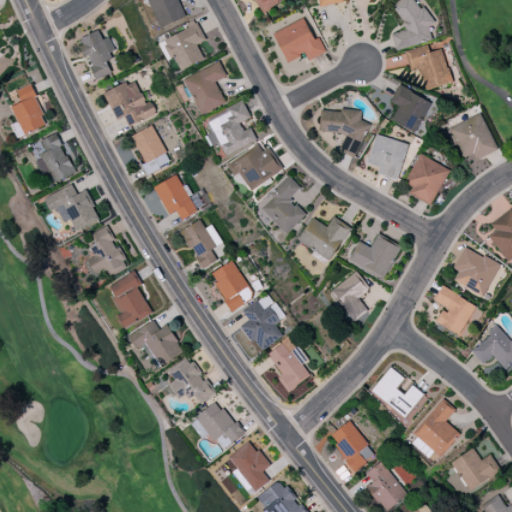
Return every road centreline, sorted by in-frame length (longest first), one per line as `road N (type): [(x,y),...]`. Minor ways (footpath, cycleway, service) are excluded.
road 1 (tertiary): [(348,511),(190,303),(103,157),(24,0)]
road 2 (residential): [(288,436),(375,353),(440,241),(511,174)]
road 3 (residential): [(440,241),(304,152),(219,0)]
road 4 (residential): [(511,445),(470,390),(388,332)]
